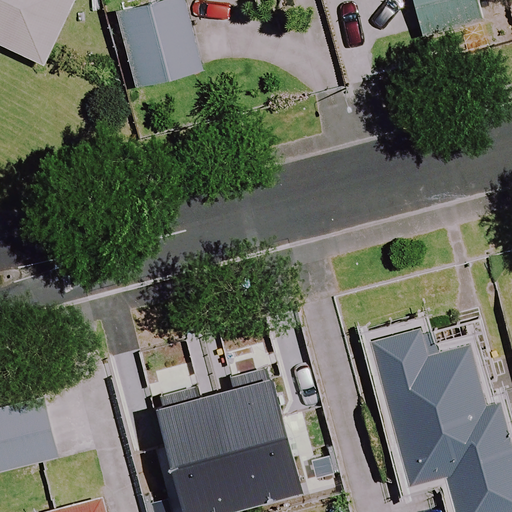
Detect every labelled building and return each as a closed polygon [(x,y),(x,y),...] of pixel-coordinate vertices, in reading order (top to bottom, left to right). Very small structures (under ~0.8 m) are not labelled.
[(67,0),(0,0),(0,47),(38,65),(67,0)] [(195,70),(176,0),(146,0),(109,10),(129,87),(195,70)] [(476,21),(470,0),(405,0),(416,38),(476,21)] [(397,334),(377,338),(409,477),(444,469),(454,511),(511,511),(511,416),(507,394),(489,398),(470,317),(397,334)] [(300,511),(267,386),(177,410),(204,511),(300,511)] [(49,391),(0,403),(0,467),(64,451),(49,391)] [(113,511),(108,491),(20,511),(113,511)]
